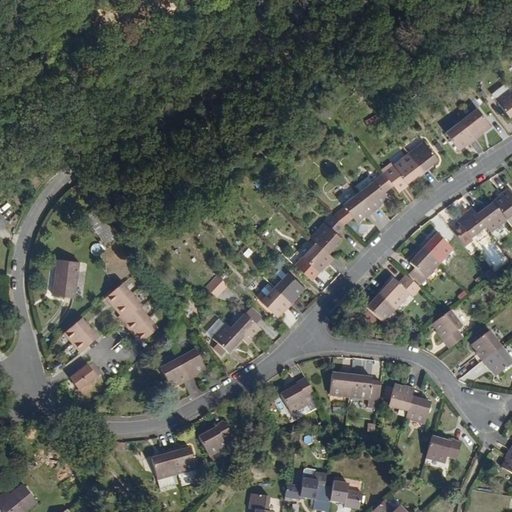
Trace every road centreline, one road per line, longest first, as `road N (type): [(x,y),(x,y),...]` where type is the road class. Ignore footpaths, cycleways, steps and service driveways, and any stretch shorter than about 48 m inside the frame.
road 1 (track): [(363,0),(283,56),(69,174)]
road 2 (residential): [(289,350),(412,214),(511,147)]
road 3 (residential): [(42,392),(76,423),(147,425),(289,350)]
road 4 (residential): [(493,416),(410,354),(328,344),(289,350)]
road 5 (residential): [(69,174),(34,210),(20,250),(18,291),(34,363)]
